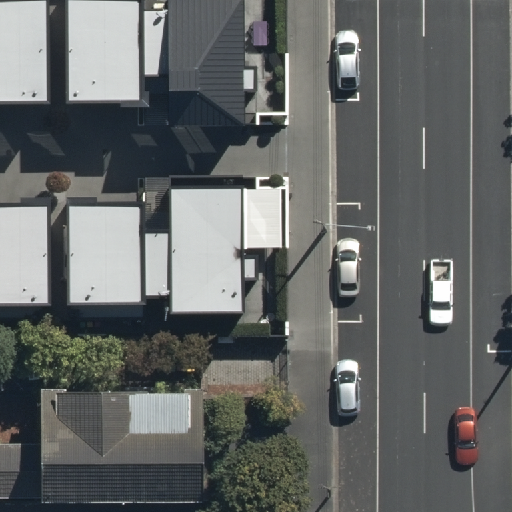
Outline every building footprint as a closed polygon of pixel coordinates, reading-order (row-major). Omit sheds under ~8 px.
[(0,0),(0,99),(43,99),(41,0),(0,0)] [(60,0),(62,97),(137,96),(137,73),(161,72),(161,122),(237,122),(237,86),(248,86),(248,65),(237,65),(236,0),(161,0),(161,4),(137,5),(136,0),(60,0)] [(138,202),(63,202),(63,301),(138,300),(138,292),(165,291),(165,309),(238,308),(238,275),(250,275),(250,254),(238,254),(237,184),(165,185),(165,227),(138,227),(138,202)] [(0,301),(43,302),(42,203),(0,203),(0,301)] [(0,496),(200,498),(200,388),(35,387),(34,443),(0,442),(0,496)]
